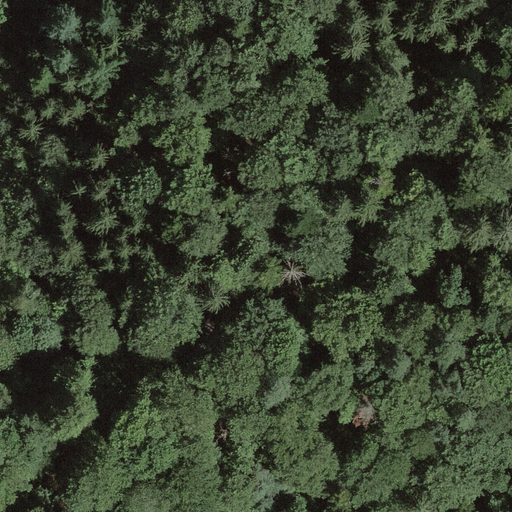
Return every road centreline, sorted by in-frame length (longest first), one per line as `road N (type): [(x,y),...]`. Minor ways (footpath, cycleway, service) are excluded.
road 1 (track): [(0,360),(161,353),(166,337),(340,269),(394,212),(440,131),(511,33)]
road 2 (track): [(161,353),(0,510)]
